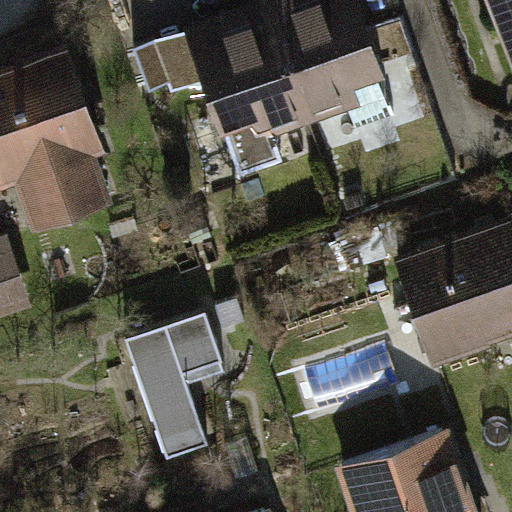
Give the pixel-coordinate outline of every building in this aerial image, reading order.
[(237,0),(182,18),(233,157),(396,96),(362,0),(237,0)] [(511,0),(493,0),(511,56),(511,0)] [(67,45),(0,66),(0,185),(21,178),(37,223),(122,193),(67,45)] [(511,216),(398,251),(431,357),(511,331),(511,216)] [(5,231),(0,232),(0,312),(31,302),(5,231)] [(211,303),(127,331),(169,452),(210,437),(186,367),(228,352),(211,303)] [(484,511),(451,426),(335,463),(352,511),(484,511)]
